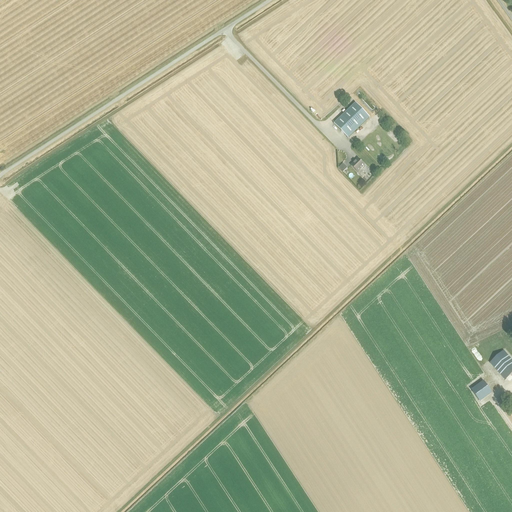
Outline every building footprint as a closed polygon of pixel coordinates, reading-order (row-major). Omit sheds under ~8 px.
[(348,138),(370,118),(356,103),(334,124),(348,138)] [(363,177),(365,175),(360,170),(365,166),(358,159),(351,166),(363,177)] [(343,173),(347,168),(343,164),(339,168),(343,173)] [(505,380),(511,374),(511,359),(504,351),(490,363),(505,380)] [(485,382),(472,392),(480,403),(494,394),(485,382)]
